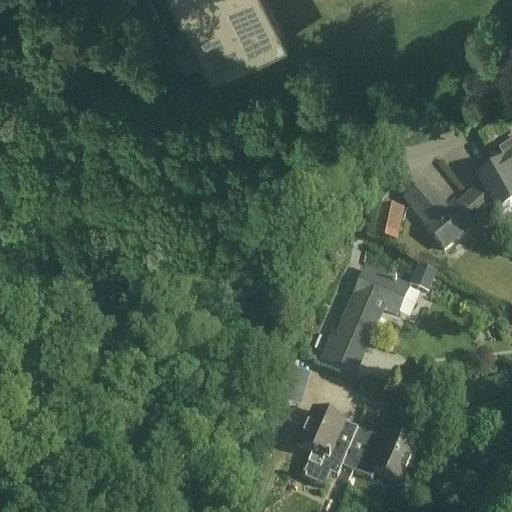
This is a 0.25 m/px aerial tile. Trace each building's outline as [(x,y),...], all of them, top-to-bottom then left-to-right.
[(172,0),(211,77),(286,40),(266,0),(172,0)] [(479,185),(464,198),(481,220),(493,210),(497,215),(511,206),(511,144),(489,157),(495,169),(476,179),(479,185)] [(446,212),(423,185),(403,201),(426,228),(424,230),(444,253),(473,229),(472,228),(481,220),(464,198),(454,206),(453,206),(446,212)] [(319,364),(354,379),(383,313),(396,318),(408,290),(365,271),(336,337),(332,335),(319,364)] [(488,313),(480,317),(485,329),(494,325),(488,313)] [(283,370),(278,399),(304,403),(308,374),(283,370)] [(268,406),(263,427),(279,431),(284,410),(268,406)] [(336,480),(341,469),(355,436),(357,432),(312,413),(296,449),(312,456),(301,480),(324,489),(329,477),(336,480)] [(417,449),(385,435),(380,446),(355,436),(341,469),(371,481),(374,474),(401,486),(417,449)]
